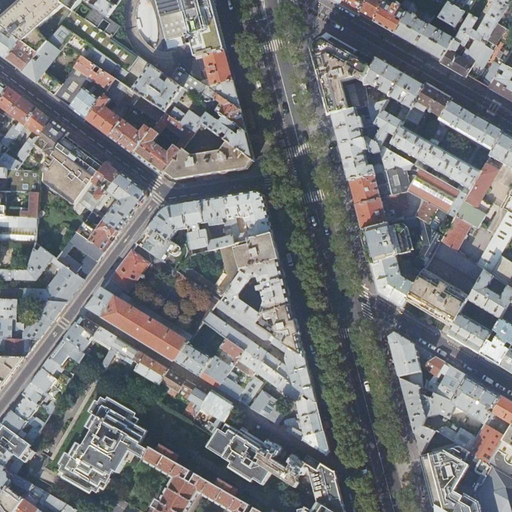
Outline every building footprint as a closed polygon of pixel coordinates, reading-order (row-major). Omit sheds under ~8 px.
[(140,57),(112,38),(104,32),(97,27),(85,19),(75,12),(58,0),(26,0),(18,7),(2,21),(0,23),(0,25),(9,32),(15,36),(21,40),(30,47),(39,54),(63,26),(128,72),(140,57)] [(58,0),(75,12),(82,3),(91,9),(85,19),(97,27),(104,18),(110,23),(104,32),(112,38),(121,26),(109,17),(95,7),(88,2),(84,0),(58,0)] [(84,0),(88,2),(89,0),(100,0),(95,7),(109,17),(116,6),(110,1),(110,0),(84,0)] [(152,0),(154,4),(157,12),(164,38),(165,38),(166,41),(184,36),(184,33),(191,31),(192,37),(189,38),(191,46),(194,45),(198,58),(227,51),(225,44),(213,0),(152,0)] [(343,0),(340,6),(357,15),(360,17),(362,15),(374,23),(386,2),(383,0),(343,0)] [(407,0),(413,3),(419,7),(423,9),(428,0),(407,0)] [(451,0),(449,3),(466,13),(470,15),(478,0),(451,0)] [(498,24),(511,0),(493,0),(492,2),(495,4),(478,32),(476,31),(472,29),(479,19),(471,15),(470,15),(461,31),(470,36),(476,39),(486,44),(498,24)] [(396,6),(387,1),(386,2),(374,23),(384,28),(396,35),(408,12),(399,7),(400,4),(398,3),(396,6)] [(413,17),(419,7),(413,3),(408,12),(396,35),(415,46),(416,47),(429,25),(435,16),(428,12),(422,22),(413,17)] [(462,18),(466,13),(449,3),(439,19),(436,23),(448,30),(448,29),(450,30),(453,27),(456,28),(460,22),(461,23),(462,23),(464,19),(462,18)] [(506,29),(498,24),(486,44),(468,76),(479,82),(490,89),(499,74),(502,70),(505,65),(508,59),(511,53),(511,47),(506,44),(490,70),(485,68),(486,67),(484,66),(506,29)] [(6,36),(9,32),(0,25),(0,54),(7,60),(21,40),(15,36),(12,40),(6,36)] [(455,40),(429,25),(416,47),(429,54),(442,61),(455,40)] [(37,82),(45,71),(66,45),(83,57),(97,67),(102,70),(116,79),(121,82),(128,72),(63,26),(39,54),(34,59),(23,72),(25,73),(37,82)] [(458,56),(470,36),(461,31),(455,40),(442,61),(441,63),(452,69),(466,78),(468,76),(486,44),(476,39),(470,50),(467,49),(464,55),(466,57),(464,60),(458,56)] [(365,80),(375,61),(368,57),(332,37),(323,43),(316,49),(323,75),(328,95),(333,115),(357,109),(368,106),(369,105),(367,95),(366,86),(365,80)] [(28,49),(30,47),(21,40),(7,60),(15,66),(23,72),(34,59),(24,50),(26,47),(28,49)] [(231,68),(227,51),(198,58),(176,64),(179,65),(206,85),(209,87),(234,81),(231,68)] [(94,71),(97,67),(83,57),(75,69),(64,84),(56,96),(64,103),(71,107),(74,110),(87,120),(101,100),(92,93),(93,91),(94,92),(96,89),(93,86),(89,91),(85,89),(90,78),(108,90),(116,79),(102,70),(99,74),(94,71)] [(376,59),(375,61),(365,80),(366,86),(371,85),(385,92),(379,102),(367,95),(369,105),(390,100),(392,97),(404,74),(394,68),(376,59)] [(150,65),(132,90),(142,96),(145,98),(149,94),(156,99),(153,103),(166,112),(196,132),(199,128),(202,123),(207,127),(228,141),(253,160),(255,161),(249,138),(248,133),(224,116),(220,121),(207,112),(202,119),(190,110),(186,115),(175,107),(171,111),(168,109),(175,100),(176,101),(179,97),(180,97),(185,89),(170,78),(167,83),(160,79),(163,74),(150,65)] [(179,65),(170,78),(198,97),(206,85),(179,65)] [(511,69),(505,65),(502,70),(507,73),(504,77),(499,74),(490,89),(504,97),(511,101),(511,69)] [(45,71),(37,82),(39,84),(47,89),(56,96),(64,84),(45,71)] [(408,76),(404,74),(392,97),(405,105),(412,109),(426,86),(408,76)] [(132,90),(121,82),(116,79),(108,90),(105,94),(112,99),(115,95),(117,96),(116,98),(120,101),(118,103),(124,108),(122,111),(128,115),(136,104),(142,96),(132,90)] [(0,101),(9,88),(5,85),(0,81),(0,101)] [(240,104),(234,81),(209,87),(242,110),(240,104)] [(427,83),(426,86),(412,109),(407,119),(418,125),(427,109),(442,117),(452,100),(453,98),(439,90),(427,83)] [(242,110),(209,87),(206,85),(198,97),(224,116),(248,133),(243,115),(243,113),(242,110)] [(9,88),(0,101),(0,105),(22,122),(26,125),(37,109),(25,100),(17,94),(9,88)] [(112,99),(105,94),(101,100),(87,120),(104,132),(111,137),(124,119),(114,112),(116,110),(114,108),(112,110),(107,107),(112,99)] [(153,103),(145,98),(142,96),(136,104),(159,121),(166,112),(153,103)] [(384,111),(390,100),(369,105),(368,106),(374,123),(367,124),(365,114),(359,116),(357,109),(333,115),(334,119),(341,145),(368,138),(375,125),(384,111)] [(475,113),(452,100),(442,117),(441,120),(494,150),(505,131),(475,113)] [(407,119),(412,109),(405,105),(397,118),(405,123),(407,119)] [(46,115),(37,109),(26,125),(21,132),(24,134),(29,127),(39,135),(42,137),(54,121),(46,115)] [(243,115),(248,133),(257,131),(252,111),(245,113),(246,114),(243,115)] [(397,118),(384,111),(375,125),(378,127),(372,138),(376,140),(375,142),(379,144),(389,150),(392,145),(386,141),(390,134),(397,137),(403,126),(405,123),(397,118)] [(166,112),(159,121),(166,126),(183,139),(188,142),(196,132),(166,112)] [(134,127),(124,119),(111,137),(117,142),(135,155),(152,130),(147,126),(141,132),(136,128),(137,126),(135,125),(134,127)] [(61,127),(54,121),(42,137),(40,140),(39,142),(43,145),(45,143),(47,144),(49,142),(58,149),(68,137),(70,133),(61,127)] [(166,126),(159,121),(154,128),(160,133),(166,126)] [(21,132),(26,125),(22,122),(18,127),(15,125),(7,137),(14,142),(21,132)] [(431,138),(436,141),(444,126),(439,123),(431,138)] [(429,141),(403,126),(397,137),(392,145),(418,160),(429,141)] [(154,128),(152,130),(135,155),(153,169),(163,176),(166,172),(183,149),(188,142),(183,139),(177,146),(175,144),(169,152),(165,149),(166,146),(163,143),(161,146),(155,141),(160,133),(154,128)] [(511,134),(505,131),(494,150),(491,156),(508,166),(511,168),(511,134)] [(10,148),(14,142),(7,137),(6,136),(1,143),(10,148)] [(72,140),(68,137),(58,149),(50,160),(45,167),(47,172),(47,175),(77,204),(74,208),(81,214),(87,206),(80,201),(104,164),(102,162),(101,161),(72,140)] [(40,140),(37,138),(34,140),(31,138),(15,160),(19,162),(16,166),(20,168),(27,159),(34,148),(39,142),(40,140)] [(375,142),(368,138),(341,145),(343,154),(345,161),(346,164),(350,181),(387,171),(385,165),(383,165),(379,164),(369,167),(367,157),(366,156),(365,152),(368,151),(375,155),(381,152),(382,152),(379,144),(375,142)] [(193,156),(183,149),(166,172),(176,180),(198,176),(200,176),(207,175),(215,174),(222,173),(224,172),(247,168),(253,160),(228,141),(221,151),(193,156)] [(482,171),(429,141),(418,160),(471,190),(482,171)] [(389,150),(379,144),(382,152),(381,152),(385,165),(387,171),(394,169),(411,170),(414,164),(389,150)] [(50,160),(34,148),(27,159),(32,162),(29,167),(34,170),(42,170),(45,167),(50,160)] [(345,161),(343,154),(337,155),(339,163),(345,161)] [(16,166),(3,158),(0,161),(0,168),(19,169),(20,168),(16,166)] [(109,162),(106,160),(104,164),(80,201),(87,206),(94,211),(123,172),(121,171),(109,162)] [(487,163),(482,171),(471,190),(468,196),(465,202),(477,209),(483,199),(489,189),(494,179),(499,170),(489,164),(487,163)] [(417,170),(411,170),(394,169),(387,171),(350,181),(354,196),(356,205),(381,199),(376,181),(385,178),(388,191),(390,191),(391,196),(408,192),(439,208),(456,218),(457,216),(465,202),(468,196),(419,167),(417,170)] [(19,169),(0,168),(0,178),(14,179),(13,192),(27,193),(40,194),(42,170),(34,170),(19,169)] [(135,181),(123,172),(94,211),(98,214),(112,195),(120,201),(106,220),(108,222),(121,232),(139,210),(148,198),(147,194),(147,190),(135,181)] [(0,191),(0,215),(39,218),(40,194),(27,193),(26,207),(6,206),(7,192),(0,191)] [(268,209),(264,196),(261,194),(258,192),(227,197),(236,244),(237,243),(274,234),(271,221),(268,209)] [(430,224),(439,208),(408,192),(391,196),(387,197),(392,214),(410,210),(412,217),(416,215),(430,224)] [(273,208),(271,197),(267,195),(264,196),(268,209),(273,208)] [(236,244),(227,197),(214,199),(202,201),(210,251),(221,248),(236,244)] [(387,223),(381,199),(356,205),(361,226),(362,229),(387,223)] [(485,201),(483,199),(477,209),(488,215),(493,206),(485,201)] [(191,203),(184,204),(188,229),(189,234),(193,255),(210,251),(202,201),(191,203)] [(477,209),(465,202),(457,216),(473,225),(480,229),(488,215),(477,209)] [(163,210),(151,227),(171,241),(178,232),(181,230),(181,233),(183,233),(183,230),(188,229),(184,204),(181,204),(170,206),(166,208),(163,210)] [(502,255),(511,238),(511,212),(509,210),(477,265),(486,271),(491,274),(502,255)] [(106,220),(98,214),(94,211),(86,223),(90,226),(93,222),(103,229),(108,222),(106,220)] [(0,242),(38,244),(39,218),(0,215),(0,242)] [(388,223),(387,223),(362,229),(364,235),(370,259),(372,265),(397,258),(399,256),(401,257),(412,254),(405,227),(409,226),(410,228),(418,226),(421,227),(425,245),(420,254),(431,260),(435,255),(442,242),(442,241),(445,237),(432,229),(430,224),(416,215),(412,217),(388,223)] [(473,225),(457,216),(456,218),(445,237),(442,241),(442,242),(457,251),(473,225)] [(90,226),(86,223),(78,233),(106,253),(116,240),(119,236),(121,232),(108,222),(103,229),(101,231),(99,230),(98,231),(90,226)] [(171,241),(151,227),(148,230),(138,244),(178,270),(183,263),(185,260),(192,255),(180,246),(171,241)] [(85,281),(92,272),(106,253),(78,233),(59,259),(85,281)] [(276,240),(274,234),(237,243),(236,244),(221,248),(229,275),(219,288),(183,263),(178,270),(190,279),(211,293),(212,294),(221,300),(222,300),(224,297),(225,296),(243,272),(244,270),(281,261),(277,245),(276,240)] [(193,255),(189,234),(187,235),(186,237),(187,242),(180,246),(192,255),(193,255)] [(0,269),(14,270),(15,257),(33,257),(38,244),(0,242),(0,269)] [(477,265),(457,251),(442,242),(435,255),(480,281),(486,271),(477,265)] [(55,256),(38,244),(33,257),(29,271),(14,270),(0,269),(0,280),(17,281),(17,280),(37,281),(51,261),(55,256)] [(190,343),(204,323),(212,313),(216,307),(221,300),(212,294),(182,338),(118,299),(125,290),(129,293),(151,264),(133,250),(107,284),(89,308),(106,318),(133,335),(169,357),(176,362),(190,343)] [(511,261),(502,255),(491,274),(494,277),(506,285),(511,288),(511,261)] [(59,259),(55,256),(51,261),(63,270),(47,290),(0,288),(0,299),(19,300),(34,301),(68,302),(75,294),(85,281),(59,259)] [(398,261),(397,258),(372,265),(373,269),(379,294),(403,308),(407,300),(416,285),(402,277),(402,276),(406,275),(405,272),(401,273),(398,261)] [(243,272),(251,278),(257,277),(259,279),(261,285),(258,285),(259,292),(262,291),(265,303),(262,315),(293,305),(285,274),(281,261),(244,270),(243,272)] [(465,292),(426,269),(422,275),(420,279),(416,285),(407,300),(431,315),(445,323),(448,325),(452,327),(461,313),(469,300),(470,297),(464,294),(465,292)] [(494,277),(491,274),(486,271),(480,281),(470,297),(469,300),(502,319),(510,305),(511,301),(511,288),(506,285),(500,295),(488,287),(494,277)] [(251,278),(243,272),(225,296),(230,299),(226,304),(255,324),(262,315),(240,299),(240,294),(251,278)] [(204,296),(211,293),(190,279),(190,286),(204,296)] [(18,319),(19,300),(0,299),(0,318),(13,319),(12,339),(40,340),(52,324),(68,302),(34,301),(34,312),(40,312),(30,325),(27,323),(24,323),(25,319),(18,319)] [(289,381),(318,404),(308,364),(306,359),(255,324),(226,304),(224,302),(222,300),(221,300),(216,307),(230,317),(231,316),(265,339),(269,338),(273,341),(272,342),(289,353),(288,361),(289,362),(287,366),(285,365),(286,362),(279,357),(277,359),(212,313),(204,323),(227,339),(245,351),(263,363),(289,381)] [(301,340),(293,305),(262,315),(255,324),(306,359),(301,340)] [(461,313),(452,327),(448,335),(470,348),(481,354),(494,333),(461,313)] [(0,338),(12,339),(13,319),(0,318),(0,338)] [(99,326),(86,318),(84,319),(82,318),(80,320),(78,323),(78,324),(95,337),(100,327),(99,326)] [(511,324),(502,319),(494,333),(481,354),(491,360),(501,366),(511,348),(506,345),(509,340),(511,341),(511,324)] [(95,337),(78,324),(78,323),(76,326),(66,339),(84,352),(84,353),(86,354),(88,355),(91,350),(88,347),(95,338),(95,337)] [(227,339),(204,323),(190,343),(176,362),(189,370),(200,377),(215,356),(218,351),(227,339)] [(100,327),(95,337),(95,338),(112,348),(118,337),(100,327)] [(422,367),(436,357),(397,333),(390,337),(398,366),(401,378),(425,388),(421,366),(422,367)] [(122,359),(124,359),(132,364),(134,360),(135,361),(141,351),(130,344),(118,337),(112,348),(102,365),(107,368),(116,353),(120,355),(120,356),(121,356),(121,357),(122,359)] [(40,340),(12,339),(0,338),(0,357),(26,358),(29,355),(40,340)] [(84,352),(66,339),(62,345),(55,354),(52,358),(73,375),(74,376),(86,354),(84,353),(84,352)] [(245,351),(227,339),(218,351),(221,353),(224,350),(232,356),(222,361),(215,356),(200,377),(202,378),(217,387),(219,388),(231,371),(235,366),(245,351)] [(511,347),(511,348),(501,366),(510,372),(511,372),(511,347)] [(143,353),(141,351),(135,361),(140,364),(136,370),(161,385),(171,370),(143,353)] [(263,363),(245,351),(235,366),(245,372),(240,378),(231,371),(219,388),(228,394),(238,400),(254,376),(257,372),(263,363)] [(0,393),(9,381),(26,358),(0,357),(0,393)] [(450,365),(436,357),(422,367),(433,373),(428,381),(425,379),(425,389),(438,394),(441,389),(440,388),(453,367),(450,365)] [(45,367),(44,369),(68,386),(73,375),(52,358),(48,362),(45,367)] [(289,381),(263,363),(257,372),(298,402),(302,421),(298,422),(295,418),(288,420),(286,423),(286,424),(283,428),(287,431),(290,426),(306,434),(306,436),(325,431),(321,416),(318,404),(289,381)] [(455,368),(440,395),(453,401),(468,376),(455,368)] [(34,381),(33,383),(51,396),(55,399),(59,401),(68,386),(44,369),(34,381)] [(191,409),(193,410),(189,417),(184,414),(183,415),(193,422),(203,406),(210,394),(208,393),(171,370),(161,385),(160,386),(175,396),(177,391),(179,392),(181,389),(187,392),(184,397),(194,403),(191,409)] [(263,383),(254,376),(238,400),(247,406),(263,383)] [(484,385),(468,376),(453,401),(454,402),(452,405),(455,407),(485,424),(492,412),(502,396),(484,385)] [(425,389),(425,388),(401,378),(412,420),(416,436),(421,456),(435,432),(424,427),(428,418),(440,414),(450,419),(455,407),(452,405),(454,402),(453,401),(440,395),(438,394),(425,389)] [(27,397),(40,406),(52,414),(59,401),(55,399),(50,406),(46,406),(43,404),(44,401),(46,403),(51,396),(33,383),(32,384),(24,395),(27,397)] [(141,388),(147,392),(150,386),(144,383),(141,388)] [(251,408),(277,424),(283,415),(277,411),(284,400),(265,388),(251,408)] [(217,398),(210,394),(203,406),(220,416),(215,424),(209,432),(213,434),(215,435),(218,429),(232,407),(217,398)] [(138,413),(109,396),(104,405),(96,401),(89,412),(94,415),(86,428),(96,433),(87,448),(78,443),(70,456),(65,453),(59,465),(67,469),(62,478),(91,494),(96,486),(104,490),(110,479),(105,476),(109,469),(118,474),(126,461),(129,463),(134,453),(141,457),(143,459),(149,449),(147,448),(140,445),(149,430),(133,421),(138,413)] [(511,401),(503,396),(502,396),(492,412),(511,424),(511,401)] [(33,416),(40,406),(27,397),(20,405),(15,413),(28,423),(32,426),(41,432),(42,432),(46,425),(33,416)] [(28,423),(15,413),(12,411),(10,413),(2,423),(32,445),(34,446),(41,432),(32,426),(27,434),(22,430),(28,423)] [(32,445),(2,423),(0,426),(0,443),(24,461),(27,463),(30,458),(31,459),(36,452),(31,447),(32,445)] [(213,434),(206,446),(231,463),(228,468),(252,482),(254,479),(264,485),(272,471),(259,463),(256,461),(258,458),(267,444),(247,432),(245,434),(243,433),(227,423),(222,431),(218,429),(215,435),(213,434)] [(506,436),(485,424),(477,438),(469,451),(489,462),(490,463),(503,441),(506,436)] [(511,425),(506,436),(503,441),(511,445),(511,425)] [(330,451),(325,431),(306,436),(306,434),(290,426),(287,431),(298,438),(315,448),(327,455),(330,452),(330,451)] [(439,428),(437,431),(460,445),(468,450),(469,451),(477,438),(461,429),(458,434),(447,427),(439,428)] [(330,430),(325,431),(330,451),(330,452),(336,450),(330,430)] [(304,486),(314,483),(318,500),(320,501),(336,511),(346,511),(338,479),(336,472),(298,448),(289,462),(287,461),(285,465),(274,459),(277,455),(278,456),(287,442),(273,433),(267,444),(258,458),(261,460),(259,463),(272,471),(302,490),(304,486)] [(0,462),(5,466),(11,458),(16,462),(11,471),(12,472),(17,475),(24,461),(0,443),(0,462)] [(460,445),(421,456),(423,464),(427,479),(435,511),(511,511),(511,476),(490,463),(489,462),(469,451),(468,450),(460,445)] [(275,511),(274,511),(273,511),(262,511),(255,508),(252,511),(247,511),(251,505),(235,496),(239,491),(220,480),(217,485),(197,474),(192,482),(187,479),(192,471),(176,462),(180,456),(162,446),(158,451),(151,446),(149,449),(143,459),(159,468),(174,477),(155,511),(187,511),(199,492),(216,502),(233,511),(232,511),(275,511)] [(5,466),(0,462),(0,499),(13,481),(10,479),(11,478),(10,477),(9,477),(9,476),(9,474),(12,472),(11,471),(5,466)] [(17,475),(13,481),(0,499),(0,502),(4,508),(7,511),(6,511),(14,511),(35,485),(17,475)] [(35,485),(14,511),(38,511),(51,495),(35,485)] [(64,511),(69,505),(51,495),(38,511),(47,511),(50,508),(55,511),(64,511)] [(336,511),(320,501),(314,510),(307,506),(303,511),(336,511)]
